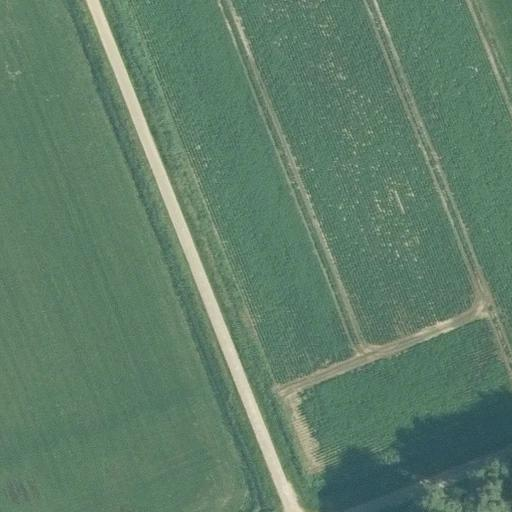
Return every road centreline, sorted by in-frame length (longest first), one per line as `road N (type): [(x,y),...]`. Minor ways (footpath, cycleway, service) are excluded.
road 1 (unclassified): [(290,511),(90,0)]
road 2 (unclassified): [(357,511),(511,451)]
